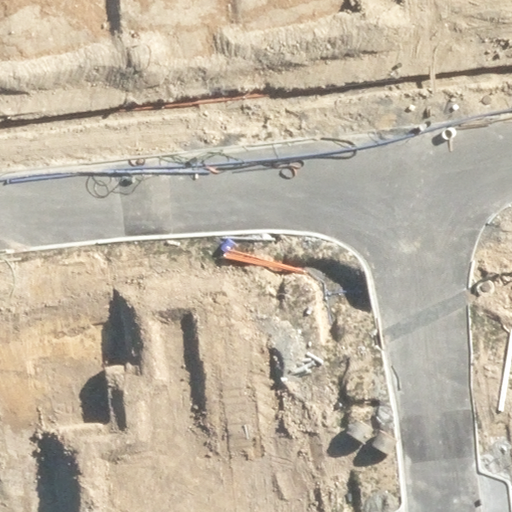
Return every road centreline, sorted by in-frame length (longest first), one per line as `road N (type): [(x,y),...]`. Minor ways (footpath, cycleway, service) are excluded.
road 1 (residential): [(0,209),(405,163)]
road 2 (residential): [(445,511),(405,163)]
